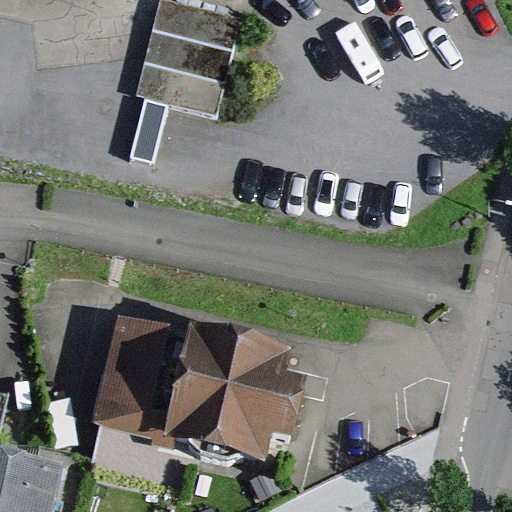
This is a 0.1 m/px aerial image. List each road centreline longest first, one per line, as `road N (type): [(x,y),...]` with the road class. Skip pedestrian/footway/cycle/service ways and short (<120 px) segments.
road 1 (residential): [(511,317),(453,296),(0,226)]
road 2 (residential): [(481,511),(511,392)]
